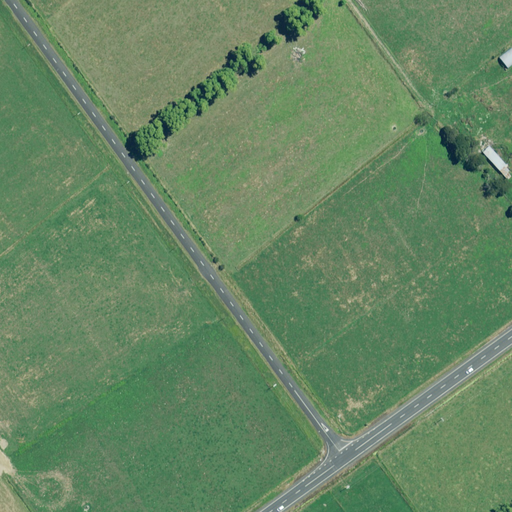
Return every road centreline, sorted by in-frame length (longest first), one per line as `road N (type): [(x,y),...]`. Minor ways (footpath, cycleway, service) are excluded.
road 1 (unclassified): [(344,458),(10,0)]
road 2 (track): [(347,0),(511,196)]
road 3 (primary): [(344,458),(511,336)]
